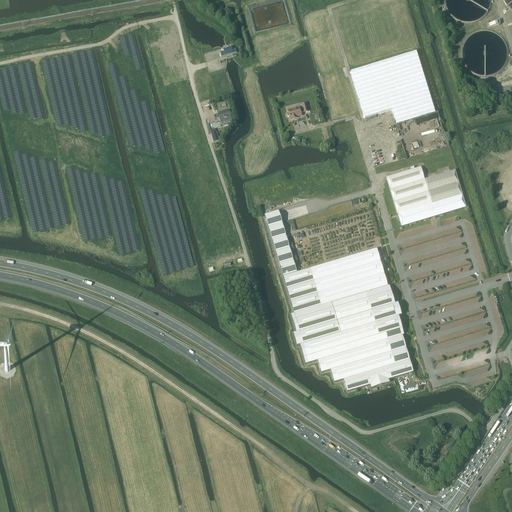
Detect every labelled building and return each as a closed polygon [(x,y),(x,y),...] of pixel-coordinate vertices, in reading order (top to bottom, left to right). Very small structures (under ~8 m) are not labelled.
[(220,53),(221,57),(225,56),(236,53),(235,49),(232,50),(231,48),(223,50),(223,52),(220,53)] [(365,118),(392,110),(396,125),(435,113),(416,52),(351,71),(365,118)] [(288,111),(288,113),(287,114),(287,116),(288,117),(289,117),(290,119),(291,120),(297,118),(297,117),(301,116),(301,113),(303,113),(304,113),(308,112),(306,103),(301,105),(302,107),(299,108),(288,111)] [(218,113),(220,121),(231,118),(229,110),(218,113)] [(401,227),(430,219),(434,217),(466,208),(455,171),(450,172),(424,180),(420,168),(414,169),(414,167),(410,168),(411,170),(388,177),(386,177),(401,227)] [(278,211),(264,215),(308,364),(317,361),(321,373),(330,371),(334,383),(343,380),(347,393),(411,373),(395,318),(398,317),(394,304),(391,305),(375,250),(297,273),(278,211)] [(5,362),(3,363),(0,364),(0,375),(0,377),(7,379),(13,377),(16,370),(13,364),(7,361),(5,362)]
